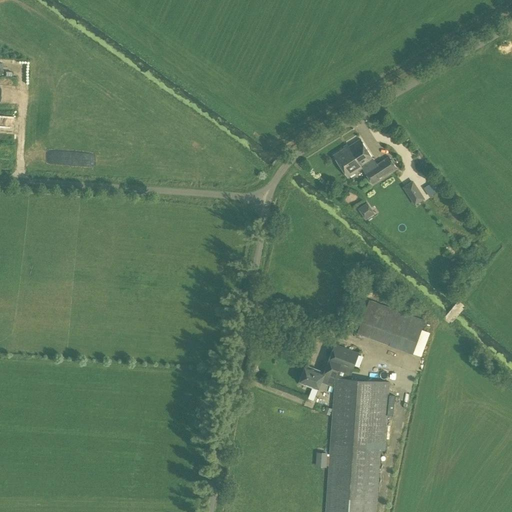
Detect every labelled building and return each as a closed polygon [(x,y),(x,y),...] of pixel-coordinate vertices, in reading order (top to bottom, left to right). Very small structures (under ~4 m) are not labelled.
[(376,164),(360,139),(349,147),(348,146),(334,155),(348,177),(362,168),(373,184),(397,168),(389,156),(376,164)] [(423,188),(429,197),(438,191),(435,187),(438,185),(435,180),(423,188)] [(416,206),(425,200),(413,182),(404,188),(416,206)] [(366,219),(375,213),(367,202),(358,208),(366,219)] [(425,320),(386,305),(369,299),(357,333),(374,339),(413,353),(425,320)] [(351,369),(357,351),(333,344),(324,372),(305,365),(300,382),(319,389),(321,382),(332,386),(335,380),(325,511),(376,511),(380,450),(384,450),(388,382),(334,376),(338,365),(351,369)] [(326,467),(327,453),(317,452),(316,466),(326,467)]
